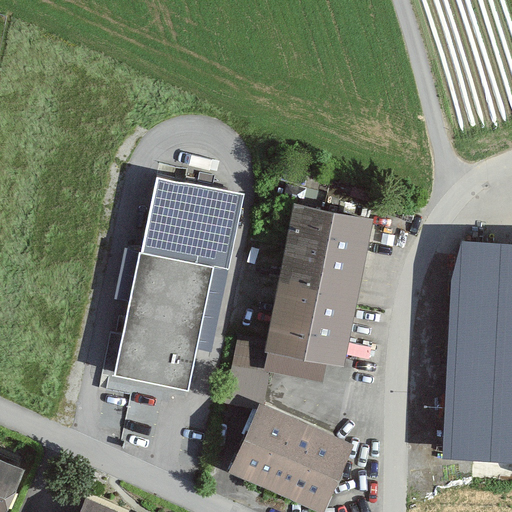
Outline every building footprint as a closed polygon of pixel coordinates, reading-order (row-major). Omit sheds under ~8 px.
[(242,186),(159,168),(116,362),(186,377),(212,255),(226,258),(242,186)] [(265,335),(345,350),(373,206),(292,191),(265,335)] [(511,238),(472,236),(461,445),(511,447),(511,238)] [(238,467),(333,507),(363,437),(267,397),(238,467)] [(0,511),(4,511),(26,462),(0,450),(0,511)] [(83,511),(147,511),(94,488),(83,511)]
